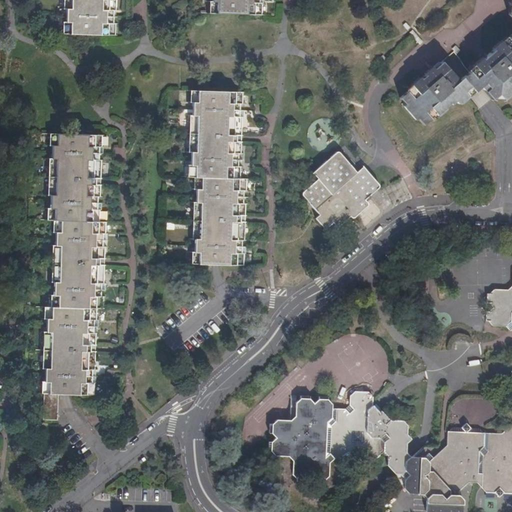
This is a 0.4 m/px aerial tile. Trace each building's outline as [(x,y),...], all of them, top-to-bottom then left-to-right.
[(67,0),(66,33),(118,36),(118,24),(116,24),(116,12),(118,12),(118,0),(67,0)] [(214,0),(214,14),(264,15),(264,2),(262,2),(262,0),(214,0)] [(421,118),(426,124),(432,119),(430,117),(435,113),(438,117),(446,109),(445,108),(450,104),(451,105),(455,102),(457,104),(462,104),(469,98),(484,85),(488,89),(487,91),(494,99),(500,94),(505,100),(511,93),(511,91),(509,89),(511,86),(511,0),(510,2),(511,4),(511,12),(510,14),(511,16),(511,35),(508,39),(509,40),(504,44),(502,41),(493,48),(495,49),(489,54),(492,58),(487,63),(482,58),(474,65),(477,68),(472,72),(471,71),(458,82),(441,63),(435,68),(434,70),(437,73),(432,77),(427,72),(426,73),(427,74),(422,78),(421,77),(413,84),(416,88),(411,92),(410,91),(403,97),(408,103),(406,105),(419,120),(421,118)] [(244,92),(194,91),(191,177),(198,177),(195,264),(208,264),(244,265),(245,253),(242,253),(243,240),(245,240),(246,224),(246,204),(244,204),(245,191),(247,191),(247,179),(241,179),(241,167),(239,167),(240,154),(242,154),(243,117),(241,117),(242,104),(244,104),(244,92)] [(58,393),(94,395),(95,383),(92,383),(93,370),(95,370),(96,333),(94,333),(94,320),(97,320),(97,308),(103,308),(104,296),(102,296),(102,283),(104,283),(105,247),(103,247),(104,234),(106,234),(106,222),(100,222),(101,210),(98,210),(99,197),(101,197),(102,160),(100,160),(100,147),(103,147),(103,135),(54,133),(51,220),(57,220),(54,307),(48,307),(44,393),(58,393)] [(368,205),(367,204),(365,201),(381,188),(367,174),(363,169),(362,168),(356,174),(339,155),(338,154),(337,153),(336,153),(312,174),(317,180),(303,192),(302,193),(301,194),(301,196),(302,197),(317,215),(317,214),(319,216),(315,219),(325,230),(332,224),(337,229),(345,222),(350,218),(351,219),(352,219),(354,219),(367,206),(368,205)] [(384,466),(393,476),(400,474),(404,479),(404,488),(408,493),(422,494),(426,497),(426,511),(461,511),(462,499),(458,495),(458,491),(467,482),(476,482),(485,492),(494,492),(498,497),(503,493),(511,493),(511,492),(511,278),(511,286),(507,290),(494,289),(489,293),(486,293),(486,303),(489,303),(493,307),(488,311),(486,311),(485,321),(488,321),(495,326),(506,326),(510,330),(511,328),(511,423),(501,433),(483,433),(479,428),(470,428),(466,423),(461,427),(451,427),(447,431),(446,445),(433,458),(428,453),(424,457),(410,457),(405,452),(406,443),(411,438),(407,434),(407,425),(402,420),(389,420),(380,410),(378,412),(372,405),(372,396),(368,392),(354,391),(349,395),(349,405),(344,409),(331,408),(331,403),(327,399),(327,396),(318,396),(317,398),(313,402),(309,398),(309,396),(300,395),(299,398),(295,402),(294,416),(276,419),(269,423),(266,423),(266,433),(269,433),(272,437),(268,441),(266,441),(265,451),(268,451),(275,456),(288,457),(292,461),(292,475),(296,479),(296,481),(305,482),(306,479),(310,475),(314,480),(314,482),(323,483),(323,480),(328,476),(329,462),(333,458),(342,459),(347,454),(351,459),(374,460),(384,453),(388,458),(384,466)] [(57,420),(58,393),(44,393),(43,420),(57,420)]
